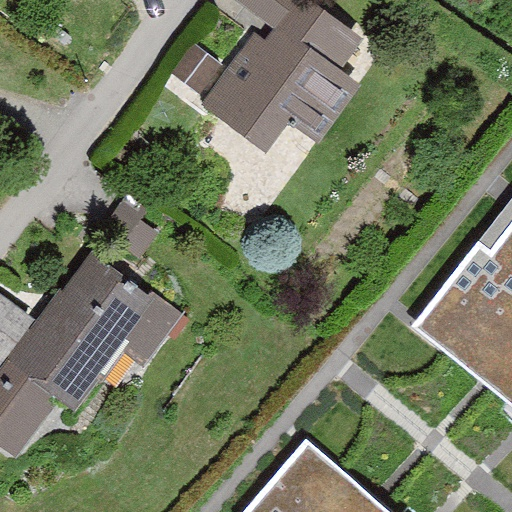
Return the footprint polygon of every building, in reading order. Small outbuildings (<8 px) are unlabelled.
[(357,48),(292,0),(243,0),(244,0),(276,24),(213,108),(265,147),(286,119),(314,140),(348,95),(331,83),(357,48)] [(162,230),(129,205),(114,231),(143,254),(162,230)] [(511,205),(415,329),(511,404),(511,205)] [(141,304),(92,268),(46,330),(0,296),(0,358),(13,368),(0,385),(0,441),(16,453),(56,398),(67,406),(141,304)] [(391,511),(308,440),(246,511),(391,511)]
